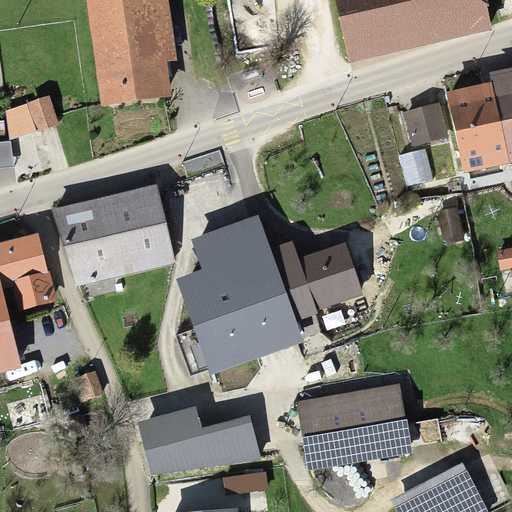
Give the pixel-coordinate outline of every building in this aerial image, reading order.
[(83,0),(100,115),(172,105),(157,0),(83,0)] [(511,0),(330,0),(348,66),(511,22),(511,0)] [(491,94),(447,104),(463,175),(511,163),(511,80),(489,86),(491,94)] [(37,111),(7,116),(11,138),(41,133),(37,111)] [(433,114),(405,120),(410,144),(438,137),(433,114)] [(150,194),(47,218),(77,286),(167,265),(150,194)] [(357,305),(339,252),(270,275),(252,224),(193,244),(205,278),(178,287),(193,331),(171,338),(186,381),(210,373),(203,353),(244,338),(238,320),(260,312),(272,350),(316,335),(311,320),(357,305)] [(31,245),(0,253),(0,372),(15,369),(0,312),(0,294),(13,291),(18,309),(46,301),(31,245)] [(511,254),(497,258),(501,274),(511,271),(511,254)] [(327,357),(285,365),(289,384),(330,376),(327,357)] [(90,380),(74,386),(81,406),(97,401),(90,380)] [(394,395),(296,409),(305,471),(403,457),(394,395)] [(204,417),(138,434),(150,482),(216,465),(204,417)] [(488,511),(463,462),(391,499),(398,511),(488,511)]
